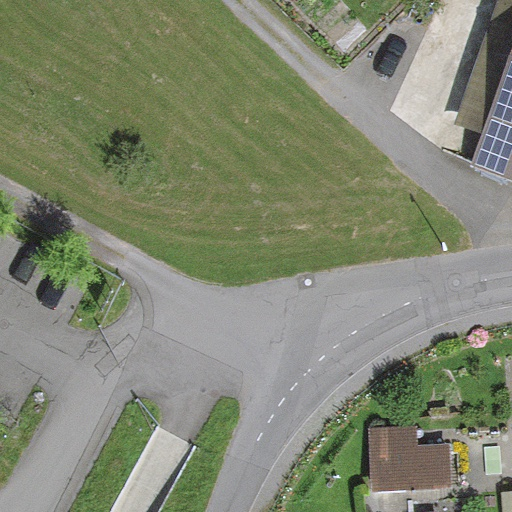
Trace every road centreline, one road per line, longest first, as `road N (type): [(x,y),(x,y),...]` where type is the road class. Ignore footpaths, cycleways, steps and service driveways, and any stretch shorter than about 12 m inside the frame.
road 1 (unclassified): [(511,275),(412,301),(340,342),(280,401),(227,511)]
road 2 (track): [(313,366),(0,188)]
